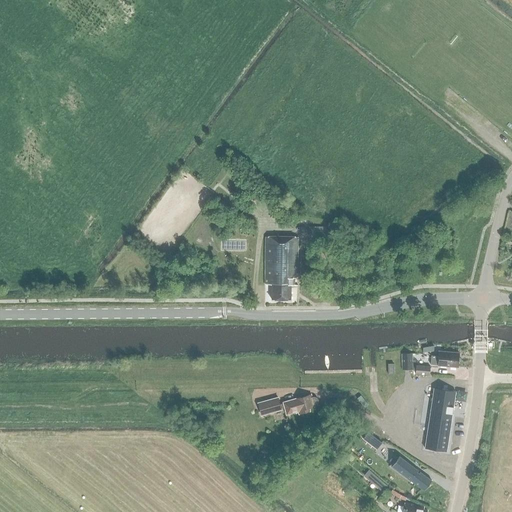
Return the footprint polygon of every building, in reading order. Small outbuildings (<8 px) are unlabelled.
[(309,236),(326,236),(325,225),(309,226),(309,236)] [(297,274),(297,238),(265,237),(265,285),(272,285),(271,300),(290,300),(290,285),(294,285),(294,279),(295,279),(295,274),(297,274)] [(437,366),(458,367),(459,353),(438,352),(438,357),(431,356),(430,365),(437,365),(437,366)] [(411,354),(401,354),(401,370),(412,370),(411,354)] [(415,366),(415,375),(429,375),(429,367),(415,366)] [(434,384),(428,428),(449,431),(456,387),(434,384)] [(311,395),(294,399),(282,403),(286,415),(298,411),(298,414),(309,411),(309,408),(315,407),(316,406),(316,405),(317,404),(318,403),(318,402),(318,401),(317,400),(317,399),(316,399),(315,398),(313,397),(312,397),(311,398),(311,395)] [(260,417),(280,411),(277,398),(257,404),(260,417)] [(428,428),(425,445),(446,448),(449,431),(428,428)] [(368,432),(363,439),(377,450),(382,443),(368,432)] [(398,458),(391,466),(409,480),(424,491),(426,488),(431,481),(420,472),(419,473),(417,472),(418,470),(408,463),(399,456),(398,458)] [(378,479),(373,485),(382,493),(387,487),(378,479)] [(425,511),(426,510),(423,510),(424,507),(404,503),(402,511),(425,511)]
